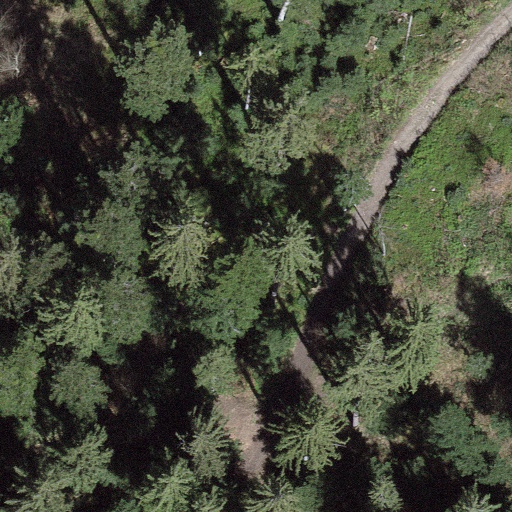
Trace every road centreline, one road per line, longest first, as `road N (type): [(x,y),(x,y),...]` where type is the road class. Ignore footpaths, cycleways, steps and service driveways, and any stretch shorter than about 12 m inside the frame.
road 1 (track): [(288,400),(387,169),(442,92),(511,20)]
road 2 (track): [(208,511),(288,400)]
